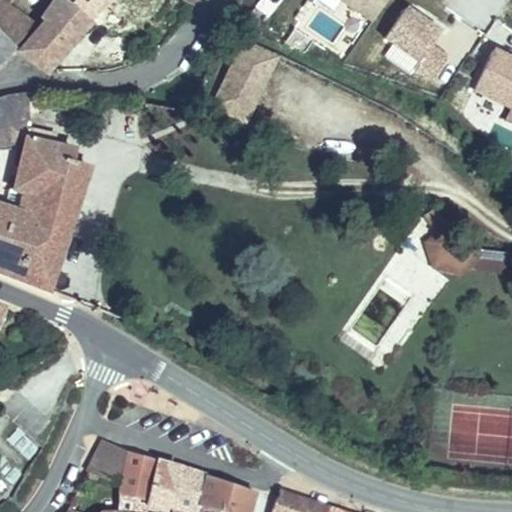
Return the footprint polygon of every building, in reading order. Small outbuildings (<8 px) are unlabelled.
[(0,0),(0,61),(2,63),(48,21),(21,0),(0,0)] [(96,16),(79,0),(59,0),(52,12),(61,18),(35,41),(58,64),(93,21),(96,16)] [(79,0),(96,16),(109,0),(79,0)] [(115,0),(109,0),(96,16),(93,21),(120,48),(134,31),(123,21),(129,13),(115,0)] [(336,0),(371,24),(387,0),(336,0)] [(383,39),(417,64),(413,70),(431,82),(446,60),(429,47),(438,34),(403,10),(383,39)] [(243,43),(228,75),(258,89),(273,57),(243,43)] [(511,61),(491,52),(472,92),(511,111),(505,124),(511,127),(511,61)] [(244,122),(258,89),(228,75),(214,108),(244,122)] [(0,121),(28,113),(27,89),(17,89),(0,94),(0,121)] [(56,143),(30,134),(14,180),(22,183),(14,206),(0,201),(0,265),(41,282),(81,163),(53,152),(56,143)] [(423,269),(505,273),(507,245),(425,241),(423,269)] [(401,310),(411,293),(381,274),(344,333),(387,361),(414,318),(401,310)] [(0,292),(0,335),(15,300),(0,292)] [(14,428),(4,440),(29,459),(39,447),(14,428)] [(121,488),(127,453),(103,442),(87,475),(121,488)] [(146,497),(153,462),(127,453),(121,488),(121,490),(146,497)] [(162,511),(166,511),(175,469),(153,462),(146,497),(144,508),(162,511)] [(201,511),(203,508),(211,480),(182,470),(173,510),(179,511),(180,511),(201,511)] [(217,511),(249,511),(255,494),(211,480),(203,508),(217,511)] [(117,511),(143,511),(144,508),(146,497),(121,490),(117,511)] [(309,511),(312,503),(278,494),(272,511),(309,511)] [(343,511),(323,506),(312,503),(309,511),(343,511)]
